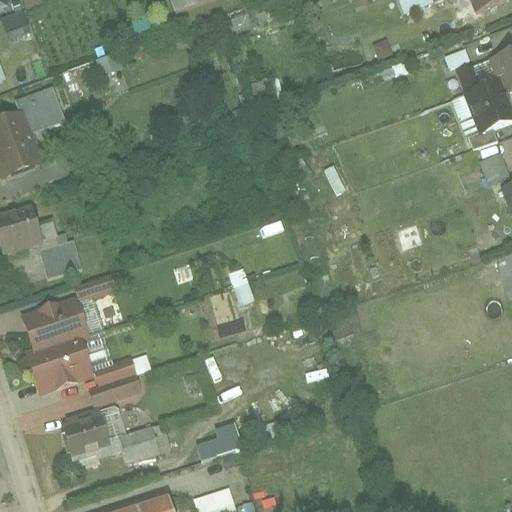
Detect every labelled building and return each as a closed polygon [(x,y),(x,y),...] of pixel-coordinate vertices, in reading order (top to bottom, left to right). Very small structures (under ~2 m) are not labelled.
[(9,0),(0,0),(0,13),(13,9),(9,0)] [(177,0),(183,15),(227,0),(177,0)] [(511,2),(511,0),(474,0),(481,15),(511,2)] [(23,13),(0,20),(0,21),(8,43),(31,35),(23,13)] [(447,59),(451,69),(470,62),(466,52),(447,59)] [(511,54),(494,61),(510,97),(511,96),(511,54)] [(28,113),(0,123),(0,165),(6,182),(49,167),(28,113)] [(479,165),(489,187),(510,178),(501,156),(479,165)] [(37,207),(0,217),(0,229),(8,258),(50,246),(37,207)] [(46,281),(82,274),(76,243),(40,251),(46,281)] [(229,276),(240,308),(254,303),(243,271),(229,276)] [(81,298),(27,318),(39,357),(95,339),(81,298)] [(90,344),(34,361),(45,397),(101,380),(90,344)] [(106,416),(67,428),(77,458),(117,446),(106,416)] [(264,445),(293,435),(288,420),(259,429),(264,445)] [(195,447),(200,464),(242,452),(235,425),(214,431),(216,441),(195,447)] [(235,511),(231,491),(195,499),(197,511),(235,511)] [(178,511),(174,499),(143,509),(144,511),(178,511)]
